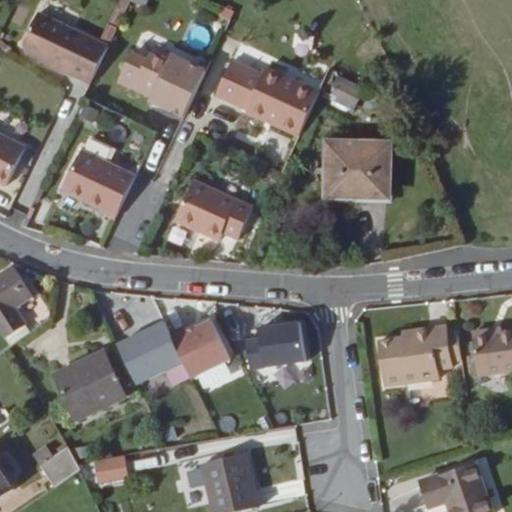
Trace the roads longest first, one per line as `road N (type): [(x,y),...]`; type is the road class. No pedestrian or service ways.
road 1 (unclassified): [(0,236),(46,262),(116,274),(334,291)]
road 2 (residential): [(360,495),(334,291)]
road 3 (track): [(199,103),(116,274)]
road 4 (unclassified): [(334,291),(511,277)]
road 5 (track): [(69,89),(6,240)]
